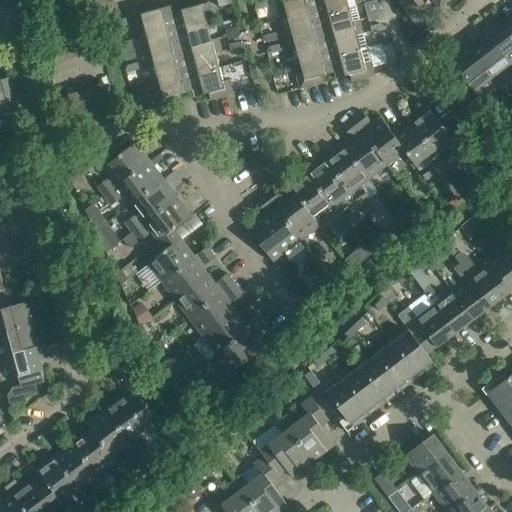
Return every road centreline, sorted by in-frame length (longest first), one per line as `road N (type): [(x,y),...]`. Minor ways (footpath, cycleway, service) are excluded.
road 1 (residential): [(44,132),(25,165),(80,367),(69,397),(0,451)]
road 2 (residential): [(193,135),(330,99),(363,98),(407,67)]
road 3 (residential): [(299,308),(238,233),(193,135)]
road 4 (residential): [(298,504),(444,394)]
road 5 (residential): [(44,132),(165,121),(193,135)]
